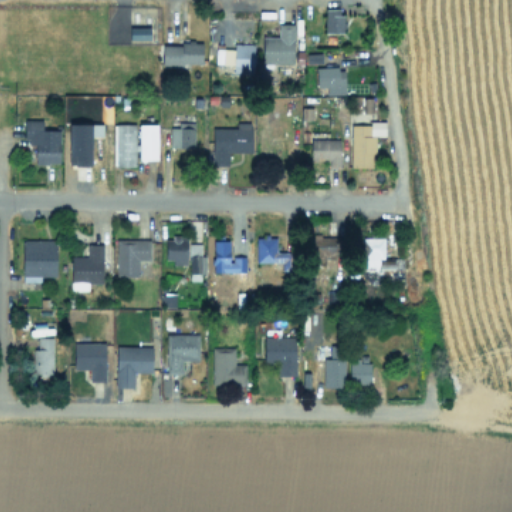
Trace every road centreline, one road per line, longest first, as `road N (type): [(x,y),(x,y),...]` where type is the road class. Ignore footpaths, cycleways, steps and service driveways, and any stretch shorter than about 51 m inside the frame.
road 1 (residential): [(0,410),(418,413)]
road 2 (residential): [(0,200),(402,202)]
road 3 (residential): [(371,0),(402,202)]
